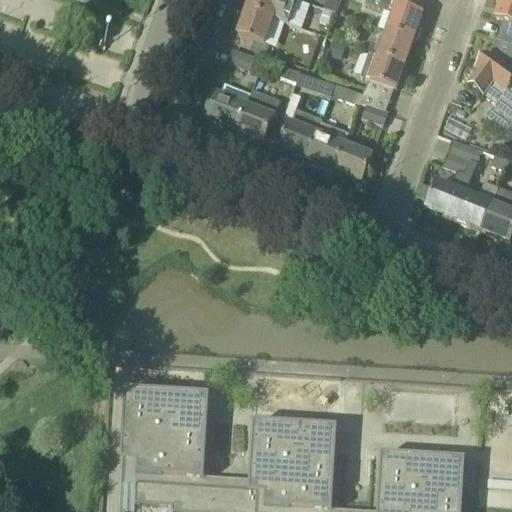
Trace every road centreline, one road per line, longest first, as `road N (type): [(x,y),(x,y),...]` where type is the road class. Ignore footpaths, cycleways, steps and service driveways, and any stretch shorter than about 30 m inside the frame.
road 1 (residential): [(361,228),(121,137),(168,0)]
road 2 (residential): [(361,228),(455,0)]
road 3 (residential): [(511,290),(361,228)]
